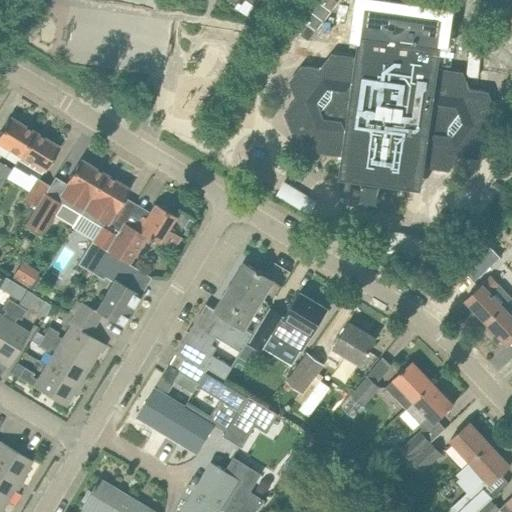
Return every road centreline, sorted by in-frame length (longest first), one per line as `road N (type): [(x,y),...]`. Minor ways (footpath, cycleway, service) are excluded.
road 1 (residential): [(511,411),(408,309),(230,202)]
road 2 (residential): [(82,445),(230,202)]
road 3 (residential): [(230,202),(0,63)]
